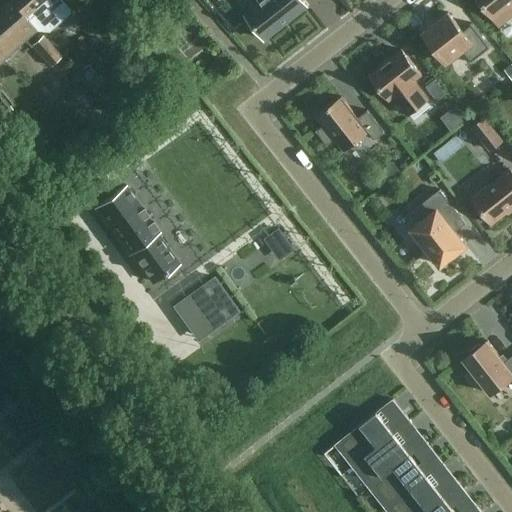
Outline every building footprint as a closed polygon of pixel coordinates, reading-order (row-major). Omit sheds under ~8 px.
[(0,60),(35,29),(31,24),(36,19),(45,30),(68,10),(59,0),(7,0),(0,7),(0,60)] [(259,0),(260,1),(245,13),(265,38),(307,5),(303,0),(259,0)] [(511,15),(511,8),(509,5),(511,1),(511,0),(479,0),(493,17),(499,25),(511,15)] [(447,62),(463,50),(472,61),(490,47),(472,23),(462,30),(448,11),(423,31),(447,62)] [(59,56),(41,35),(30,45),(48,66),(59,56)] [(407,114),(428,97),(414,80),(421,75),(401,49),(369,73),(389,99),(393,96),(407,114)] [(433,78),(425,84),(437,101),(445,95),(433,78)] [(327,144),(334,139),(344,151),(368,131),(374,139),(384,131),(367,109),(357,117),(341,95),(316,115),(323,124),(315,130),(327,144)] [(502,139),(485,117),(472,127),(490,149),(502,139)] [(446,144),(433,153),(440,162),(453,153),(446,144)] [(392,162),(380,172),(388,182),(400,171),(392,162)] [(511,207),(511,171),(509,168),(472,197),(492,223),(511,207)] [(127,252),(129,250),(151,281),(178,261),(156,231),(158,229),(125,184),(94,207),(127,252)] [(451,225),(462,217),(439,188),(417,206),(425,217),(412,228),(440,264),(466,244),(451,225)] [(258,234),(275,251),(292,234),(275,218),(258,234)] [(248,248),(234,257),(241,267),(255,258),(248,248)] [(213,327),(238,310),(213,276),(189,293),(213,327)] [(487,339),(480,344),(479,342),(468,351),(470,353),(463,358),(490,392),(511,375),(511,355),(504,361),(487,339)] [(0,416),(14,404),(4,392),(0,395),(0,416)] [(354,463),(393,433),(410,420),(405,413),(388,426),(376,411),(337,442),(354,463)] [(371,484),(410,454),(427,441),(421,434),(405,447),(393,433),(354,463),(371,484)] [(387,505),(426,475),(443,462),(438,455),(421,468),(410,454),(371,484),(387,505)] [(392,511),(422,511),(460,483),(454,476),(438,489),(426,475),(387,505),(392,511)] [(465,489),(460,483),(422,511),(455,511),(448,502),(465,489)] [(371,506),(375,511),(391,511),(381,499),(371,506)]
